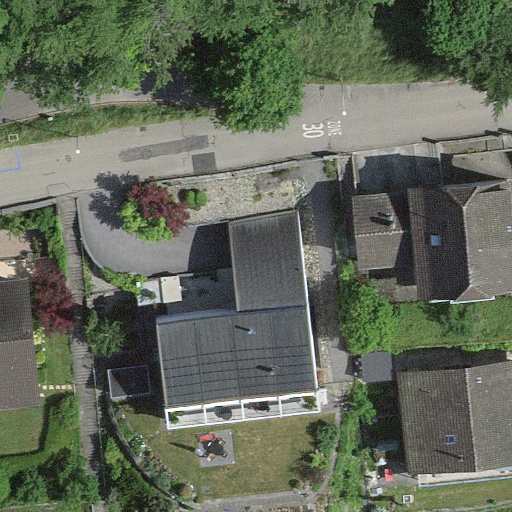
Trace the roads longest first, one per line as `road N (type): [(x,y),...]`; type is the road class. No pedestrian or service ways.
road 1 (residential): [(0,190),(394,122)]
road 2 (residential): [(0,73),(108,77),(394,122)]
road 3 (track): [(254,0),(142,17),(0,67)]
